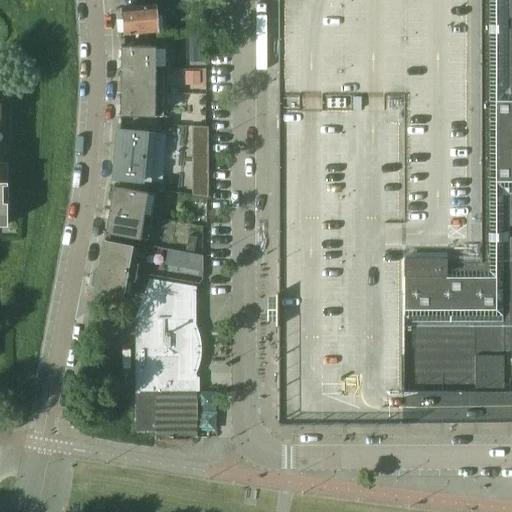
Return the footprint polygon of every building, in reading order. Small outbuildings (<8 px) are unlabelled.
[(511,0),(278,0),(278,313),(278,422),(509,422),(509,391),(511,390),(511,0)] [(154,5),(121,8),(123,35),(156,32),(154,5)] [(120,47),(119,71),(155,71),(155,47),(120,47)] [(155,71),(119,71),(119,94),(154,94),(155,71)] [(154,94),(119,94),(119,116),(154,117),(154,94)] [(154,133),(118,130),(116,130),(114,154),(152,157),(154,133)] [(152,157),(114,154),(112,179),(149,181),(152,157)] [(147,193),(112,187),(108,210),(143,216),(147,193)] [(143,216),(108,210),(104,233),(139,239),(143,216)] [(135,248),(102,242),(98,265),(135,272),(137,264),(132,263),(135,248)] [(171,261),(184,262),(184,272),(201,273),(202,253),(171,251),(171,261)] [(135,272),(98,265),(93,289),(126,295),(129,280),(134,281),(135,272)] [(168,295),(170,284),(149,281),(137,316),(147,315),(160,315),(162,302),(163,300),(164,295),(168,295)] [(147,315),(137,316),(136,319),(136,375),(156,375),(156,379),(194,379),(194,322),(194,288),(170,284),(168,295),(164,295),(163,300),(162,302),(160,315),(147,315)] [(197,378),(194,379),(156,379),(156,375),(136,375),(137,430),(157,430),(157,438),(195,438),(194,390),(197,390),(197,378)]
